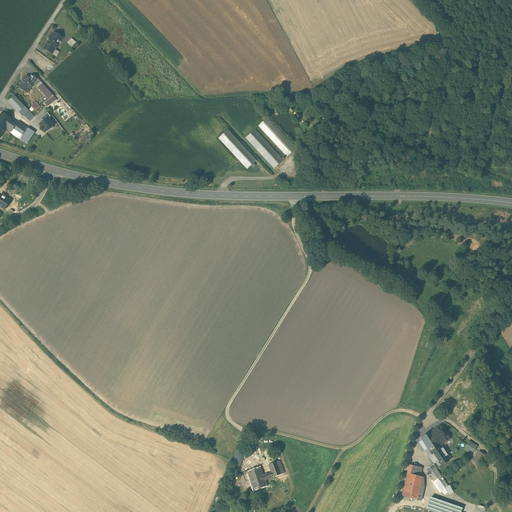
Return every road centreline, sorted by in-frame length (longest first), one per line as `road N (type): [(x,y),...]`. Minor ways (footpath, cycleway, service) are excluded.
road 1 (secondary): [(511,202),(206,195),(51,169)]
road 2 (track): [(292,194),(306,270),(222,402),(252,456)]
road 3 (track): [(427,417),(390,411),(342,448),(241,429)]
road 4 (unclassified): [(511,303),(458,364),(427,417)]
road 5 (track): [(511,502),(497,493),(484,446),(446,419),(427,417)]
